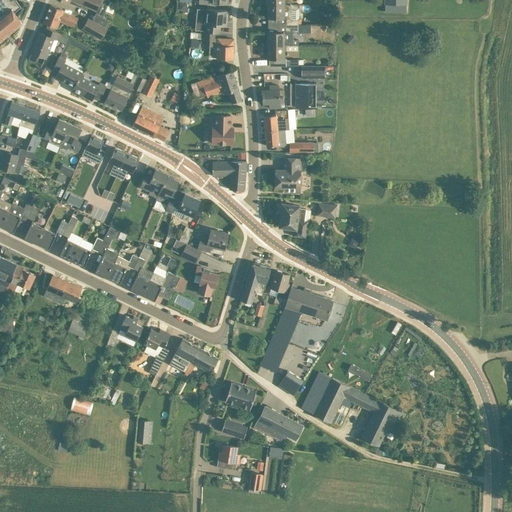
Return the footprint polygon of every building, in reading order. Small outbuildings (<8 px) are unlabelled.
[(0,0),(0,19),(4,25),(3,25),(9,33),(22,22),(14,12),(21,6),(15,0),(0,0)] [(69,0),(74,0),(97,9),(95,12),(103,16),(109,0),(63,0),(69,2),(69,0)] [(385,0),(385,12),(407,12),(407,0),(385,0)] [(180,2),(179,9),(187,10),(187,2),(180,2)] [(50,4),(43,22),(57,27),(60,20),(74,26),(77,17),(63,12),(64,9),(50,4)] [(298,7),(291,4),(268,4),(268,17),(275,17),(275,24),(286,24),(298,25),(298,7)] [(207,8),(205,31),(220,32),(220,25),(226,26),(228,10),(207,8)] [(106,27),(92,19),(88,17),(82,28),(101,39),(107,28),(106,27)] [(4,25),(0,19),(0,41),(9,33),(3,25),(4,25)] [(298,31),(298,25),(286,24),(286,32),(268,32),(268,45),(299,45),(298,44),(298,39),(294,39),(294,31),(298,31)] [(64,34),(45,27),(43,33),(39,32),(32,52),(46,57),(53,39),(57,40),(57,39),(66,43),(69,37),(64,34)] [(234,38),(218,37),(215,37),(215,33),(204,32),(204,45),(214,46),(214,47),(216,47),(216,57),(233,58),(234,38)] [(352,44),(357,38),(352,33),(347,39),(352,44)] [(190,47),(199,48),(200,39),(191,38),(190,47)] [(299,45),(268,45),(268,58),(284,58),(284,50),(291,50),(299,50),(299,45)] [(55,64),(52,69),(58,72),(56,76),(75,85),(75,86),(80,76),(81,76),(82,73),(81,72),(84,67),(66,57),(65,59),(59,56),(55,64)] [(324,65),(301,65),(301,77),(324,77),(324,65)] [(232,102),(241,99),(238,88),(232,70),(196,81),(199,85),(204,86),(207,96),(223,91),(224,93),(229,92),(232,102)] [(130,82),(117,76),(113,84),(114,85),(111,89),(105,102),(121,109),(127,96),(129,92),(130,92),(132,87),(140,91),(146,78),(135,73),(130,82)] [(151,96),(159,79),(150,75),(142,92),(151,96)] [(75,86),(75,85),(73,89),(92,99),(94,96),(99,99),(106,86),(100,83),(98,86),(81,76),(80,76),(75,86)] [(290,83),(290,106),(316,106),(316,83),(295,83),(295,84),(290,84),(290,83)] [(283,89),(279,89),(278,87),(270,87),(270,90),(262,90),(263,103),(270,102),(270,108),(275,107),(287,108),(287,106),(280,106),(280,103),(279,97),(284,97),(283,89)] [(174,92),(171,99),(177,101),(180,95),(174,92)] [(5,123),(10,124),(13,115),(21,117),(19,124),(20,124),(21,122),(26,106),(12,101),(8,113),(5,123)] [(142,105),(138,113),(132,126),(153,136),(154,135),(164,140),(169,128),(160,123),(163,115),(142,105)] [(21,122),(20,124),(33,129),(35,122),(36,122),(40,110),(26,106),(21,122)] [(287,108),(275,107),(276,114),(264,115),(265,131),(285,130),(285,129),(289,128),(287,108)] [(233,143),(233,132),(233,127),(231,127),(231,115),(216,115),(216,127),(213,127),(212,143),(233,143)] [(48,140),(60,146),(70,123),(59,118),(55,127),(50,125),(44,136),(49,138),(48,140)] [(82,128),(70,123),(60,146),(66,149),(67,146),(78,151),(83,139),(78,137),(82,128)] [(285,130),(265,131),(266,145),(279,144),(279,146),(286,146),(285,130)] [(31,150),(34,140),(36,135),(28,131),(22,146),(31,150)] [(81,155),(100,164),(105,152),(99,149),(103,140),(90,135),(81,155)] [(8,137),(6,143),(14,146),(16,139),(8,137)] [(289,142),(289,151),(313,151),(313,141),(289,142)] [(0,165),(0,167),(19,173),(26,174),(28,166),(23,164),(26,156),(33,158),(34,151),(20,147),(18,155),(4,151),(3,151),(4,152),(2,158),(1,158),(2,158),(0,165)] [(110,174),(117,177),(127,153),(115,148),(108,162),(114,164),(110,174)] [(127,153),(117,177),(124,180),(128,170),(134,173),(140,158),(127,153)] [(300,191),(300,170),(300,158),(284,157),(284,170),(279,169),(279,174),(276,174),(276,185),(285,185),(285,191),(300,191)] [(244,190),(247,160),(213,161),(212,175),(213,175),(223,175),(230,176),(229,189),(244,190)] [(140,186),(150,191),(149,193),(157,197),(167,175),(168,173),(155,168),(152,176),(146,173),(140,186)] [(70,177),(67,176),(67,175),(59,172),(56,179),(64,183),(64,181),(68,183),(70,177)] [(29,177),(18,174),(16,181),(27,183),(29,177)] [(178,180),(167,175),(157,197),(156,199),(167,204),(165,209),(172,212),(174,207),(177,199),(172,197),(178,180)] [(0,183),(0,182),(0,189),(7,192),(10,187),(0,183)] [(0,224),(2,225),(12,203),(1,198),(4,191),(0,189),(0,224)] [(32,191),(28,201),(34,204),(38,194),(32,191)] [(181,201),(177,199),(174,207),(178,209),(185,212),(183,217),(191,221),(199,199),(185,193),(181,201)] [(83,199),(78,197),(74,204),(80,206),(83,199)] [(121,207),(128,210),(131,203),(124,200),(121,207)] [(13,202),(12,203),(2,225),(13,230),(13,231),(14,231),(22,214),(28,217),(33,205),(26,202),(24,207),(13,202)] [(336,204),(317,202),(316,215),(335,217),(336,204)] [(305,237),(308,221),(304,221),(306,208),(299,207),(282,203),(282,205),(280,206),(280,210),(281,211),(281,217),(280,217),(279,225),(294,227),(293,235),(305,237)] [(33,205),(28,217),(33,219),(39,208),(33,205)] [(56,231),(63,234),(72,216),(71,215),(68,221),(62,219),(56,231)] [(72,216),(63,234),(68,237),(77,218),(72,216)] [(25,236),(37,242),(44,228),(32,222),(25,236),(25,237),(25,236)] [(193,229),(186,226),(180,240),(187,243),(193,229)] [(56,233),(44,228),(37,242),(48,247),(48,248),(49,248),(56,233)] [(208,238),(201,236),(198,248),(210,251),(211,245),(224,248),(228,232),(211,228),(208,238)] [(99,251),(104,254),(95,270),(96,271),(96,270),(108,276),(119,255),(118,255),(118,253),(107,248),(113,236),(107,233),(103,239),(104,240),(99,251)] [(104,240),(103,239),(97,236),(92,247),(99,251),(104,240)] [(67,239),(60,253),(61,254),(61,253),(73,259),(80,245),(67,239)] [(178,252),(181,254),(180,255),(195,262),(201,251),(183,242),(178,252)] [(140,257),(139,257),(134,268),(139,270),(151,247),(146,244),(140,257)] [(80,245),(73,259),(84,264),(84,265),(92,250),(80,245)] [(119,281),(119,282),(120,282),(128,265),(134,268),(139,257),(132,253),(129,260),(119,255),(108,276),(119,281)] [(0,301),(6,288),(17,264),(0,256),(0,301)] [(171,257),(169,261),(173,263),(171,267),(175,269),(179,261),(171,257)] [(264,288),(264,286),(265,282),(267,283),(271,267),(256,262),(254,262),(252,263),(246,281),(241,299),(251,302),(254,292),(262,295),(264,288)] [(25,267),(17,264),(6,288),(13,292),(14,290),(17,283),(28,288),(35,274),(24,269),(25,267)] [(153,271),(150,278),(150,279),(143,293),(154,298),(154,299),(155,299),(162,285),(162,284),(163,283),(169,285),(174,274),(169,271),(168,271),(156,265),(153,271)] [(210,269),(197,266),(195,273),(202,274),(199,283),(197,292),(198,292),(211,296),(213,286),(215,286),(215,285),(217,284),(218,280),(217,279),(218,273),(210,272),(210,269)] [(283,297),(289,283),(287,282),(289,274),(276,270),(271,286),(279,288),(277,295),(276,295),(274,301),(283,304),(285,297),(283,297)] [(131,287),(143,293),(150,279),(150,278),(137,272),(131,287),(131,288),(131,287)] [(82,287),(53,274),(43,295),(62,304),(65,297),(76,302),(82,287)] [(174,288),(179,277),(174,274),(169,285),(174,288)] [(291,286),(278,323),(294,330),(302,311),(327,319),(333,300),(291,286)] [(165,305),(168,299),(158,295),(155,301),(165,305)] [(264,305),(257,303),(255,314),(261,315),(264,305)] [(68,330),(86,338),(93,323),(75,315),(68,330)] [(124,334),(136,340),(143,326),(136,323),(138,318),(133,315),(132,318),(126,315),(119,328),(120,328),(126,331),(124,334)] [(0,330),(12,331),(13,318),(0,316),(0,330)] [(144,351),(156,356),(150,368),(157,371),(164,357),(159,354),(163,345),(164,345),(170,333),(160,328),(158,331),(151,328),(144,343),(147,344),(144,351)] [(119,331),(113,329),(112,329),(107,343),(114,346),(117,337),(119,331)] [(288,342),(272,335),(260,365),(276,371),(276,370),(288,342)] [(182,338),(169,363),(185,371),(190,361),(198,346),(182,338)] [(190,361),(195,363),(211,371),(219,357),(198,346),(190,361)] [(303,380),(288,370),(285,375),(278,385),(294,395),(303,380)] [(319,371),(306,398),(301,407),(314,413),(331,422),(343,396),(374,411),(361,437),(378,445),(387,427),(396,432),(405,412),(332,377),(319,371)] [(231,381),(225,400),(250,408),(256,389),(231,381)] [(98,393),(90,389),(87,395),(95,399),(98,393)] [(90,413),(92,401),(73,399),(72,411),(90,413)] [(302,424),(265,405),(254,428),(280,440),(283,433),(295,439),(302,424)] [(342,413),(338,411),(333,421),(337,423),(342,413)] [(147,442),(149,420),(139,419),(137,441),(147,442)] [(225,419),(221,430),(244,438),(247,426),(225,419)] [(60,441),(58,449),(67,451),(69,443),(60,441)] [(240,454),(236,453),(237,445),(223,444),(222,451),(219,451),(217,466),(235,469),(236,462),(238,462),(240,454)] [(259,489),(261,473),(251,472),(249,488),(259,489)]
